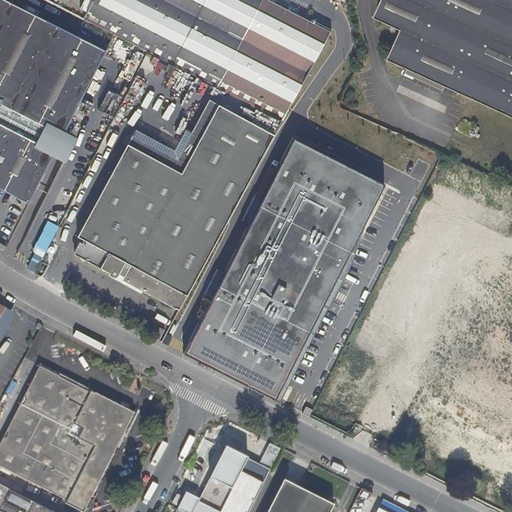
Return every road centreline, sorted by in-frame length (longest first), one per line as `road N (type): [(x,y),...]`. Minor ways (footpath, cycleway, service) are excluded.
road 1 (residential): [(210,387),(447,511)]
road 2 (residential): [(0,275),(210,387)]
road 3 (residential): [(210,387),(147,511)]
